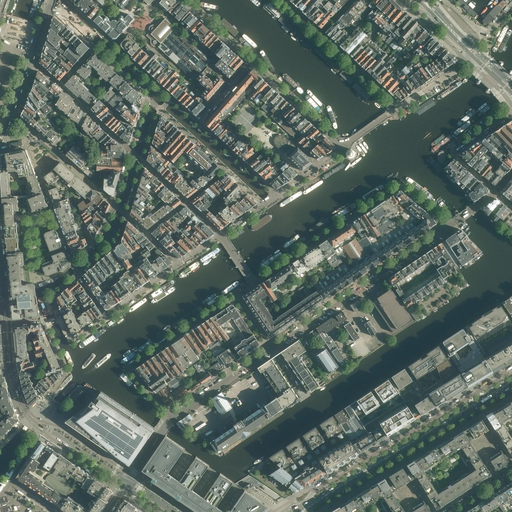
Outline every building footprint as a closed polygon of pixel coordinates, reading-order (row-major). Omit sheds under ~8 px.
[(107,1),(106,0),(81,0),(77,6),(86,15),(95,4),(100,8),(101,9),(103,6),(107,1)] [(132,2),(133,0),(117,0),(115,2),(117,4),(123,9),(124,11),(124,10),(127,8),(129,5),(132,2)] [(167,12),(168,11),(176,2),(174,0),(162,0),(159,4),(167,12)] [(256,7),(248,0),(242,0),(254,10),(255,9),(256,9),(256,8),(256,7)] [(302,12),(313,0),(304,0),(298,8),(302,12)] [(307,16),(321,0),(313,0),(302,12),(307,16)] [(319,11),(324,6),(325,6),(323,4),(325,1),(326,2),(327,1),(327,0),(326,0),(321,0),(307,16),(306,17),(308,18),(308,17),(311,20),(319,11)] [(333,0),(326,0),(327,0),(327,1),(328,2),(333,6),(338,11),(341,7),(333,0)] [(381,0),(372,10),(368,6),(360,0),(356,0),(346,12),(360,24),(367,16),(372,20),(379,12),(382,9),(390,0),(381,0)] [(376,34),(400,8),(390,0),(382,9),(384,11),(381,14),(379,12),(372,20),(367,25),(369,27),(374,21),(380,26),(374,32),(376,34)] [(372,10),(381,0),(373,0),(368,6),(372,10)] [(459,0),(457,3),(474,18),(477,14),(461,0),(459,0)] [(483,25),(484,25),(485,25),(486,24),(487,24),(488,23),(489,23),(490,22),(492,21),(511,0),(501,0),(487,16),(486,17),(485,18),(484,19),(484,21),(483,22),(483,23),(483,24),(483,25)] [(176,15),(183,8),(180,5),(176,2),(168,11),(173,16),(175,14),(176,15)] [(266,7),(279,19),(283,15),(270,2),(266,7)] [(316,25),(330,10),(333,6),(328,2),(325,6),(324,6),(327,9),(322,14),(319,11),(311,20),(315,23),(314,24),(315,26),(316,25)] [(91,19),(100,8),(95,4),(86,15),(91,19)] [(180,19),(188,11),(183,8),(176,15),(174,17),(179,21),(181,20),(180,19)] [(381,38),(404,12),(400,8),(376,34),(380,37),(381,38)] [(321,29),(334,14),(330,10),(316,25),(321,29)] [(182,24),(191,14),(188,11),(180,19),(181,20),(182,21),(181,22),(180,23),(182,24)] [(360,24),(346,12),(339,19),(340,19),(336,23),(339,26),(343,30),(347,26),(352,30),(356,25),(358,26),(360,24)] [(391,37),(409,17),(404,12),(381,38),(383,40),(386,42),(387,40),(385,39),(389,35),(391,37)] [(186,25),(194,17),(191,14),(182,24),(183,25),(185,24),(186,25)] [(116,39),(134,20),(135,20),(134,20),(129,15),(128,15),(125,18),(122,16),(121,16),(119,19),(119,20),(117,22),(116,20),(112,21),(111,22),(109,21),(109,20),(109,19),(106,17),(105,17),(103,19),(99,16),(98,16),(93,21),(113,40),(116,39)] [(284,15),(279,20),(291,31),(296,26),(284,15)] [(61,23),(57,19),(55,17),(53,18),(52,22),(52,24),(57,28),(61,23)] [(162,43),(176,28),(163,17),(156,25),(153,25),(152,25),(151,25),(151,26),(150,26),(150,27),(149,27),(149,28),(149,29),(149,30),(149,33),(146,36),(150,40),(150,43),(151,44),(151,45),(152,46),(153,46),(153,47),(154,47),(155,47),(158,47),(162,43)] [(188,30),(197,20),(194,17),(186,25),(188,26),(186,28),(188,30)] [(396,40),(413,21),(409,17),(391,37),(387,40),(386,42),(387,43),(388,44),(394,38),(396,40)] [(224,19),(220,24),(235,38),(239,33),(224,19)] [(194,35),(203,25),(197,20),(188,30),(194,35)] [(395,50),(418,25),(413,21),(396,40),(390,46),(395,50)] [(62,33),(66,28),(61,23),(57,28),(62,33)] [(330,37),(339,26),(336,23),(326,33),(330,37)] [(62,33),(57,28),(52,24),(50,28),(58,35),(60,33),(61,34),(62,33)] [(504,27),(492,48),(492,49),(492,50),(493,51),(494,51),(495,51),(496,51),(508,29),(508,25),(506,24),(504,27)] [(500,45),(500,46),(500,47),(501,48),(502,48),(503,47),(504,46),(505,46),(505,45),(505,44),(511,31),(511,24),(511,25),(510,25),(509,26),(501,42),(501,43),(500,44),(500,45)] [(200,41),(209,31),(203,25),(194,35),(200,41)] [(406,48),(423,29),(418,25),(395,50),(399,55),(406,48)] [(297,26),(292,31),(301,39),(306,34),(297,26)] [(333,40),(343,30),(339,26),(330,37),(333,40)] [(344,51),(361,32),(362,31),(357,27),(349,36),(340,46),(343,49),(342,50),(343,51),(344,51)] [(70,46),(58,35),(50,28),(47,40),(63,54),(64,53),(59,48),(58,47),(62,42),(64,43),(63,43),(69,48),(70,46)] [(63,38),(69,31),(66,28),(62,33),(61,34),(62,35),(61,36),(63,38)] [(210,61),(192,43),(176,28),(162,43),(158,47),(193,80),(210,61)] [(409,51),(426,33),(423,29),(406,48),(409,51)] [(337,43),(346,33),(343,30),(333,40),(333,41),(334,43),(335,42),(337,43)] [(68,39),(73,34),(69,31),(63,38),(65,40),(66,38),(68,39)] [(202,45),(206,41),(212,34),(209,31),(200,41),(199,42),(202,45)] [(349,55),(365,37),(366,36),(361,32),(344,51),(349,55)] [(340,46),(349,36),(346,33),(337,43),(340,46)] [(411,55),(429,36),(426,33),(409,51),(403,58),(406,61),(411,55)] [(70,44),(76,37),(73,34),(68,39),(69,41),(68,42),(70,44)] [(209,44),(216,37),(212,34),(206,41),(209,44)] [(140,48),(136,44),(137,44),(130,37),(128,35),(126,37),(127,37),(119,46),(128,54),(128,55),(130,57),(131,56),(132,57),(140,48),(139,48),(140,48)] [(244,35),(241,39),(256,50),(258,47),(244,35)] [(306,35),(302,40),(312,50),(317,45),(306,35)] [(363,48),(361,46),(364,43),(366,45),(370,41),(372,38),(370,36),(367,39),(365,37),(349,55),(353,59),(361,50),(363,48)] [(417,57),(433,39),(429,36),(411,55),(413,57),(415,55),(417,57)] [(74,45),(79,40),(76,37),(70,44),(72,45),(73,44),(74,45)] [(210,50),(219,40),(216,37),(209,44),(207,47),(210,50)] [(423,57),(436,42),(433,39),(417,57),(418,57),(423,57)] [(63,54),(47,40),(45,45),(67,64),(70,61),(64,55),(63,54)] [(75,51),(82,43),(79,40),(74,45),(72,48),(75,51)] [(214,53),(222,43),(219,40),(210,50),(214,53)] [(365,53),(367,51),(373,44),(370,41),(366,45),(363,48),(365,49),(363,52),(361,50),(353,59),(357,62),(365,53)] [(430,57),(441,46),(436,42),(423,57),(425,59),(426,59),(427,59),(430,56),(430,57)] [(82,57),(89,49),(85,45),(83,43),(82,43),(75,51),(82,57)] [(221,59),(229,49),(223,44),(215,54),(221,59)] [(359,66),(360,65),(369,56),(371,53),(376,47),(373,44),(367,51),(368,52),(366,54),(365,53),(357,62),(359,64),(358,65),(359,66)] [(71,68),(67,64),(45,45),(44,51),(44,52),(52,59),(55,62),(60,66),(61,68),(63,69),(67,73),(71,69),(71,68)] [(318,45),(315,49),(327,60),(330,57),(318,45)] [(434,58),(443,48),(441,46),(430,57),(431,59),(433,57),(434,58)] [(82,57),(75,51),(72,48),(71,47),(64,55),(70,61),(74,65),(82,57)] [(363,69),(364,68),(372,59),(374,56),(380,50),(376,47),(371,53),(373,55),(370,57),(369,56),(360,65),(362,67),(362,68),(363,69)] [(142,55),(144,53),(140,48),(132,57),(136,61),(142,55)] [(149,48),(144,53),(142,55),(147,59),(148,57),(153,52),(149,48)] [(439,58),(446,51),(443,48),(434,58),(435,58),(438,59),(439,58)] [(228,65),(236,56),(233,53),(229,49),(221,59),(228,65)] [(367,71),(383,54),(383,53),(380,50),(374,56),(376,58),(374,60),(372,59),(364,68),(367,71)] [(376,80),(394,60),(399,55),(395,50),(383,63),(372,76),(376,80)] [(445,60),(449,54),(447,52),(448,51),(446,50),(446,51),(439,58),(444,58),(445,60)] [(259,53),(270,71),(275,73),(275,69),(263,51),(262,51),(261,51),(260,51),(260,52),(259,52),(259,53)] [(52,59),(44,52),(43,52),(43,54),(42,57),(50,65),(51,63),(50,61),(52,59)] [(146,70),(159,57),(153,52),(148,57),(147,59),(141,66),(146,70)] [(147,59),(148,57),(144,53),(142,55),(136,61),(141,66),(147,59)] [(267,56),(277,72),(278,72),(278,73),(279,73),(279,72),(280,72),(281,71),(281,70),(281,69),(271,53),(270,53),(269,53),(268,53),(267,53),(267,54),(267,55),(267,56)] [(96,71),(104,62),(103,62),(104,61),(99,56),(98,57),(95,54),(93,54),(86,62),(86,63),(85,65),(83,65),(80,68),(88,76),(91,73),(91,71),(93,69),(95,69),(96,71)] [(372,76),(383,63),(381,61),(385,57),(383,54),(367,71),(366,72),(368,74),(369,73),(372,76)] [(231,68),(239,59),(236,56),(228,65),(231,68)] [(60,66),(55,62),(53,65),(51,63),(50,65),(42,57),(40,62),(40,63),(41,64),(46,69),(52,74),(57,69),(60,66)] [(155,78),(168,65),(159,57),(146,70),(155,78)] [(445,69),(438,59),(436,61),(435,59),(435,58),(434,58),(433,57),(431,59),(432,60),(440,72),(445,69)] [(449,65),(455,61),(456,60),(452,57),(447,63),(449,65)] [(331,58),(328,61),(339,71),(342,68),(331,58)] [(433,77),(426,67),(418,58),(413,58),(415,60),(420,67),(422,65),(424,68),(422,70),(430,79),(433,77)] [(449,65),(447,63),(445,60),(444,58),(439,58),(438,59),(445,69),(446,70),(447,69),(446,67),(449,65)] [(234,72),(243,63),(239,59),(231,68),(228,65),(221,59),(220,60),(230,68),(234,72)] [(230,68),(220,60),(215,65),(225,74),(230,68)] [(381,84),(391,73),(392,72),(395,69),(392,66),(396,62),(394,60),(376,80),(381,84)] [(430,79),(422,70),(420,67),(415,60),(414,62),(415,63),(411,66),(413,68),(414,69),(416,67),(418,70),(416,72),(417,73),(425,83),(428,81),(429,82),(431,80),(430,79)] [(440,72),(432,60),(431,61),(433,65),(431,66),(437,74),(440,72)] [(437,74),(431,66),(428,61),(426,63),(428,66),(426,67),(433,77),(437,74)] [(117,74),(111,69),(112,68),(111,67),(110,68),(104,62),(96,71),(102,76),(100,78),(99,78),(99,79),(99,80),(100,80),(100,81),(101,80),(102,80),(104,78),(109,83),(117,74)] [(425,83),(417,73),(415,74),(411,69),(413,68),(411,66),(409,63),(405,68),(408,72),(409,73),(420,87),(421,88),(422,86),(422,85),(425,83)] [(161,84),(174,70),(168,65),(155,78),(155,79),(161,84)] [(415,90),(407,80),(405,82),(403,79),(405,78),(400,72),(401,71),(397,66),(395,68),(400,74),(397,78),(398,79),(400,82),(404,87),(410,94),(411,95),(412,94),(412,93),(415,90)] [(207,101),(224,82),(218,77),(215,80),(214,79),(211,77),(209,74),(212,71),(207,67),(202,73),(197,79),(201,83),(200,83),(204,87),(204,86),(205,87),(204,89),(205,89),(203,91),(205,92),(202,96),(207,101)] [(56,77),(63,69),(61,68),(59,70),(57,69),(52,74),(56,77)] [(81,84),(85,80),(88,76),(80,68),(79,69),(79,68),(73,74),(75,76),(73,77),(72,77),(64,85),(78,97),(79,96),(81,97),(81,98),(82,98),(88,91),(81,84)] [(229,78),(234,72),(230,68),(225,74),(229,78)] [(420,87),(409,73),(409,74),(411,77),(409,78),(406,74),(408,72),(405,68),(401,71),(400,72),(405,78),(407,80),(415,90),(420,87)] [(60,81),(67,73),(63,69),(56,77),(60,81)] [(344,69),(340,73),(351,83),(355,79),(344,69)] [(165,88),(178,74),(174,70),(161,84),(165,88)] [(260,78),(252,71),(248,75),(253,80),(255,82),(259,78),(260,78)] [(47,79),(40,72),(40,73),(38,73),(36,77),(43,83),(47,79)] [(396,86),(400,82),(398,79),(396,82),(393,80),(395,78),(391,73),(381,84),(385,89),(390,93),(396,86)] [(118,91),(125,82),(126,81),(120,76),(120,77),(117,74),(109,83),(107,85),(110,88),(112,86),(118,91)] [(169,92),(176,84),(179,81),(182,78),(178,74),(165,88),(169,92)] [(248,86),(253,80),(248,75),(242,81),(248,86)] [(283,75),(283,78),(300,94),(301,94),(301,95),(302,94),(303,94),(304,93),(304,92),(304,91),(286,75),(283,75)] [(46,86),(43,83),(36,77),(35,83),(46,94),(52,100),(56,95),(49,89),(46,86)] [(256,89),(264,81),(264,80),(263,79),(262,80),(259,78),(255,82),(252,85),(256,89)] [(243,93),(244,91),(248,86),(242,81),(237,88),(243,93)] [(263,92),(268,86),(264,81),(256,89),(252,85),(245,93),(249,97),(253,100),(260,93),(261,94),(263,92)] [(358,81),(353,85),(368,99),(372,95),(358,81)] [(122,100),(124,99),(133,89),(125,82),(118,91),(115,94),(122,100)] [(46,94),(35,83),(33,87),(44,101),(46,99),(44,96),(46,94)] [(173,95),(180,88),(183,85),(180,83),(178,85),(176,84),(169,92),(173,95)] [(440,94),(443,98),(459,88),(456,84),(440,94)] [(88,116),(62,93),(54,85),(49,89),(56,95),(58,97),(60,99),(56,105),(57,106),(57,107),(57,108),(57,109),(58,109),(59,109),(64,112),(63,112),(63,113),(64,114),(64,115),(65,115),(72,118),(71,119),(73,121),(77,123),(77,124),(77,125),(78,126),(79,126),(79,125),(83,128),(80,133),(81,135),(85,137),(88,134),(98,126),(93,121),(92,121),(92,120),(91,119),(90,118),(90,117),(89,117),(88,117),(88,116)] [(177,99),(187,88),(184,86),(182,89),(180,88),(173,95),(177,99)] [(263,95),(261,94),(260,93),(253,100),(257,104),(259,101),(271,88),(268,86),(263,92),(264,93),(263,95)] [(397,91),(399,89),(396,86),(390,93),(393,96),(397,91)] [(44,101),(33,87),(33,89),(32,90),(31,93),(45,115),(51,111),(48,106),(44,101)] [(410,94),(404,87),(401,90),(406,97),(410,94)] [(181,102),(188,95),(186,93),(189,90),(187,88),(177,99),(181,102)] [(243,96),(245,93),(244,91),(243,93),(237,88),(233,92),(238,96),(242,99),(244,96),(243,96)] [(264,105),(276,92),(271,88),(259,101),(264,105)] [(107,102),(115,94),(110,89),(103,98),(107,102)] [(128,102),(136,92),(133,89),(124,99),(128,102)] [(406,97),(401,90),(398,92),(397,91),(393,96),(397,99),(396,100),(398,101),(400,102),(406,97)] [(105,106),(100,101),(99,100),(99,101),(98,100),(88,91),(82,98),(85,101),(86,102),(88,103),(88,104),(89,104),(90,103),(92,104),(93,103),(94,104),(95,104),(92,108),(92,111),(96,114),(105,106)] [(308,94),(322,110),(323,110),(323,111),(324,111),(325,111),(325,110),(325,109),(325,108),(325,107),(311,91),(310,91),(309,91),(308,92),(308,93),(308,94)] [(136,100),(140,96),(136,92),(128,102),(131,106),(133,104),(136,100)] [(191,99),(191,98),(189,96),(190,96),(192,97),(195,94),(191,92),(188,95),(181,102),(184,105),(191,99)] [(242,99),(238,96),(233,92),(229,96),(238,103),(242,99)] [(272,106),(280,97),(276,92),(264,105),(261,108),(266,113),(272,106)] [(45,115),(31,93),(28,100),(37,113),(40,117),(41,118),(45,115)] [(115,108),(121,102),(122,100),(115,94),(107,102),(115,108)] [(188,109),(198,98),(197,96),(193,100),(191,99),(184,105),(187,108),(188,109)] [(238,103),(229,96),(226,101),(230,105),(231,104),(234,107),(238,103)] [(306,99),(319,114),(320,115),(321,115),(321,114),(322,114),(322,113),(322,112),(310,96),(309,96),(308,96),(307,96),(306,96),(306,97),(306,98),(306,99)] [(191,112),(200,103),(198,101),(200,99),(198,97),(198,98),(188,109),(191,112)] [(273,113),(284,100),(280,97),(272,106),(274,107),(271,111),(273,113)] [(415,109),(419,115),(435,104),(431,98),(415,109)] [(38,141),(41,144),(43,143),(44,144),(44,146),(52,145),(43,164),(62,171),(73,146),(77,148),(81,144),(88,147),(90,144),(84,136),(89,127),(88,127),(92,120),(87,116),(92,107),(78,100),(67,117),(57,118),(45,127),(42,134),(41,135),(37,136),(33,138),(32,139),(32,138),(20,140),(21,143),(21,146),(25,147),(27,146),(30,145),(32,148),(35,146),(34,146),(36,145),(35,143),(38,141)] [(37,113),(28,100),(26,105),(35,114),(37,113)] [(273,119),(288,104),(284,101),(284,100),(273,113),(270,116),(273,119)] [(234,107),(231,104),(230,105),(226,101),(222,105),(229,111),(230,112),(234,107)] [(121,102),(115,108),(123,115),(127,110),(128,109),(121,102)] [(198,113),(205,107),(201,103),(200,103),(191,112),(196,116),(198,113)] [(139,109),(133,104),(131,106),(130,107),(138,114),(139,109)] [(276,122),(292,107),(288,104),(273,119),(276,122)] [(480,116),(481,116),(491,108),(491,107),(492,107),(492,106),(491,105),(490,104),(489,104),(488,105),(478,113),(477,114),(477,115),(477,116),(478,116),(479,117),(480,117),(480,116)] [(35,114),(26,105),(24,111),(32,118),(37,122),(38,121),(41,118),(40,117),(37,113),(35,114)] [(229,111),(222,105),(218,110),(225,116),(229,111)] [(99,118),(109,110),(109,109),(105,106),(96,114),(99,118)] [(327,109),(332,125),(334,129),(335,130),(336,130),(337,130),(337,129),(338,128),(337,123),(331,107),(330,106),(329,106),(328,106),(328,107),(327,107),(327,108),(327,109)] [(130,107),(128,109),(127,110),(136,119),(138,114),(130,107)] [(287,119),(295,110),(292,107),(276,122),(280,125),(285,120),(282,118),(284,116),(287,119)] [(103,121),(113,113),(109,110),(99,118),(103,121)] [(136,119),(127,110),(123,115),(122,116),(134,126),(136,119)] [(225,116),(218,110),(211,117),(217,121),(219,119),(221,116),(223,118),(225,116)] [(299,130),(308,122),(295,110),(287,119),(285,120),(280,125),(293,137),(299,130)] [(32,118),(24,111),(22,115),(22,116),(22,117),(28,122),(32,118)] [(108,126),(116,118),(113,115),(105,124),(108,126)] [(111,129),(121,118),(118,116),(116,118),(108,126),(111,129)] [(160,129),(167,121),(162,116),(161,117),(159,122),(158,121),(156,127),(157,127),(160,129)] [(210,129),(217,121),(211,117),(205,124),(210,129)] [(37,122),(32,118),(28,122),(33,127),(33,126),(34,127),(37,122)] [(114,131),(123,121),(121,118),(111,129),(114,131)] [(213,132),(222,123),(223,122),(219,119),(217,121),(210,129),(213,132)] [(119,136),(129,126),(123,121),(114,131),(119,136)] [(164,133),(171,124),(168,121),(167,121),(160,129),(164,133)] [(511,121),(507,125),(507,124),(498,130),(491,135),(504,146),(504,147),(507,150),(506,151),(508,152),(511,155),(511,121)] [(303,134),(312,126),(308,122),(299,130),(303,134)] [(217,136),(226,126),(222,123),(213,132),(217,136)] [(170,134),(175,128),(171,124),(164,133),(166,135),(168,133),(170,134)] [(221,139),(229,131),(227,129),(228,128),(230,129),(231,128),(228,124),(226,126),(217,136),(221,139)] [(453,133),(455,136),(467,127),(465,124),(453,133)] [(94,137),(102,130),(98,126),(88,134),(90,136),(91,137),(92,137),(94,137)] [(126,135),(129,132),(132,128),(129,126),(119,136),(122,139),(128,144),(129,143),(130,140),(126,135)] [(308,136),(315,129),(312,126),(303,134),(305,136),(307,134),(308,136)] [(164,133),(160,129),(157,127),(156,133),(168,144),(172,140),(168,136),(166,135),(164,133)] [(172,140),(179,132),(175,128),(170,134),(168,136),(172,140)] [(224,142),(235,131),(231,128),(230,129),(229,131),(221,139),(224,142)] [(312,139),(319,132),(315,129),(308,136),(306,137),(308,139),(310,140),(309,138),(310,137),(312,139)] [(94,143),(106,133),(102,130),(94,137),(95,138),(91,140),(94,143)] [(228,146),(235,138),(236,137),(239,134),(235,131),(224,142),(228,146)] [(181,155),(192,143),(179,132),(172,140),(168,144),(165,148),(161,151),(174,163),(181,155)] [(313,144),(322,135),(319,132),(312,139),(310,140),(312,142),(313,144)] [(103,143),(110,137),(106,133),(94,143),(95,145),(96,145),(99,143),(99,142),(100,141),(102,144),(103,143)] [(168,144),(156,133),(154,138),(165,148),(168,144)] [(231,149),(242,137),(239,134),(236,137),(238,138),(236,140),(235,138),(228,146),(231,149)] [(312,142),(310,140),(308,139),(307,140),(302,135),(297,141),(305,148),(312,142)] [(314,148),(317,145),(321,142),(325,138),(322,135),(313,144),(312,142),(305,148),(309,152),(314,148)] [(433,153),(434,153),(451,139),(451,138),(451,137),(451,136),(450,136),(449,136),(449,135),(448,135),(431,149),(431,150),(431,151),(431,152),(432,152),(432,153),(433,153)] [(504,146),(491,135),(484,139),(503,155),(504,154),(506,151),(507,150),(504,147),(504,146)] [(287,142),(287,141),(286,140),(285,139),(284,138),(283,137),(281,136),(280,136),(279,136),(278,137),(277,137),(276,138),(275,139),(275,140),(275,141),(275,142),(275,143),(275,144),(276,145),(277,146),(278,147),(279,148),(280,148),(281,149),(282,148),(284,148),(285,148),(286,147),(286,146),(287,145),(287,144),(287,142)] [(107,146),(113,140),(110,137),(103,143),(106,146),(107,146)] [(245,140),(242,137),(231,149),(235,152),(245,140)] [(165,148),(154,138),(152,143),(161,151),(165,148)] [(336,147),(325,138),(321,142),(331,151),(333,149),(333,150),(334,149),(336,147)] [(89,160),(81,153),(87,146),(80,139),(73,146),(65,155),(81,169),(84,166),(89,160)] [(503,155),(484,139),(479,143),(482,145),(488,150),(494,155),(495,156),(499,159),(503,155)] [(238,155),(249,144),(245,140),(235,152),(238,155)] [(331,151),(321,142),(317,145),(327,154),(331,151)] [(190,153),(196,146),(192,143),(181,155),(184,157),(186,154),(187,155),(189,153),(190,153)] [(475,153),(482,145),(479,143),(475,146),(475,145),(470,149),(475,153)] [(241,158),(252,148),(251,147),(251,146),(249,144),(238,155),(241,158)] [(327,154),(317,145),(314,148),(323,157),(327,154)] [(479,157),(483,152),(484,154),(488,150),(482,145),(475,153),(472,157),(467,163),(472,166),(473,167),(480,158),(479,157)] [(156,153),(158,152),(151,146),(149,154),(155,159),(158,155),(156,153)] [(221,169),(215,164),(215,163),(213,161),(211,162),(203,155),(201,153),(202,151),(200,149),(199,149),(196,146),(190,153),(189,153),(187,155),(204,171),(204,170),(206,173),(202,178),(207,183),(212,179),(221,169)] [(245,161),(257,151),(254,149),(252,148),(241,158),(245,161)] [(313,163),(297,148),(288,157),(302,171),(313,163)] [(323,157),(314,148),(309,152),(311,154),(314,157),(318,160),(323,157)] [(356,154),(356,153),(355,152),(355,151),(354,150),(354,149),(353,149),(352,148),(351,148),(351,149),(351,150),(350,149),(346,150),(346,153),(345,153),(344,158),(345,158),(347,160),(348,160),(349,160),(350,160),(351,160),(352,160),(353,160),(353,159),(354,159),(354,158),(355,158),(355,157),(356,156),(356,155),(356,154)] [(35,175),(29,158),(26,150),(5,154),(8,168),(8,173),(9,173),(9,174),(19,173),(19,177),(25,177),(26,176),(35,175)] [(486,163),(491,158),(491,157),(492,157),(494,155),(488,150),(484,154),(480,158),(473,167),(479,173),(487,164),(486,163)] [(249,164),(260,155),(257,151),(245,161),(249,164)] [(467,163),(472,157),(466,151),(459,156),(460,156),(467,163)] [(253,168),(266,157),(267,157),(263,152),(260,155),(249,164),(253,168)] [(156,169),(166,159),(160,154),(159,156),(158,155),(155,159),(150,164),(156,169)] [(511,166),(511,160),(506,155),(504,154),(503,155),(499,159),(499,160),(502,163),(503,163),(510,169),(511,166)] [(122,165),(124,159),(124,158),(102,157),(97,157),(97,164),(122,165)] [(257,172),(270,161),(268,159),(266,157),(253,168),(257,172)] [(161,173),(170,163),(166,159),(156,169),(161,173)] [(434,159),(430,162),(438,171),(442,168),(434,159)] [(452,178),(462,168),(453,160),(452,161),(451,161),(449,163),(443,169),(452,178)] [(83,201),(86,199),(88,196),(93,190),(69,168),(61,161),(53,170),(43,177),(53,204),(68,199),(74,196),(78,205),(83,201)] [(261,176),(271,168),(269,166),(273,163),(272,162),(270,161),(257,172),(261,176)] [(164,177),(171,170),(171,169),(173,166),(170,163),(161,173),(164,177)] [(290,167),(286,163),(279,168),(283,172),(285,171),(290,167)] [(503,163),(502,163),(499,167),(499,168),(499,167),(506,173),(510,169),(503,163)] [(120,172),(122,166),(122,165),(97,164),(96,171),(113,172),(120,172)] [(326,180),(326,179),(345,167),(345,166),(345,165),(344,164),(343,164),(342,164),(324,176),(323,176),(323,177),(322,177),(322,178),(322,179),(323,179),(323,180),(324,180),(325,180),(326,180)] [(484,177),(489,170),(491,168),(487,164),(479,173),(484,177)] [(276,171),(279,168),(275,165),(271,168),(261,176),(265,180),(271,175),(273,173),(274,173),(276,171)] [(94,175),(86,167),(84,166),(81,169),(91,178),(94,175)] [(298,174),(290,166),(290,167),(285,171),(292,179),(298,174)] [(498,182),(502,177),(506,173),(499,167),(499,168),(496,171),(494,173),(497,175),(494,179),(492,178),(494,176),(492,175),(493,174),(489,170),(484,177),(487,180),(494,186),(495,185),(495,186),(498,183),(498,182)] [(18,211),(17,198),(17,196),(11,197),(11,195),(10,196),(9,174),(9,173),(8,173),(8,168),(0,169),(0,170),(0,171),(0,173),(0,174),(0,177),(0,176),(0,179),(1,179),(1,183),(0,184),(0,186),(1,186),(1,189),(0,189),(1,191),(2,195),(1,195),(1,198),(2,198),(2,201),(1,201),(1,203),(2,203),(3,212),(5,211),(5,213),(5,218),(6,223),(4,223),(4,231),(17,230),(16,222),(14,223),(13,218),(13,213),(13,211),(18,211)] [(153,176),(144,168),(143,174),(143,175),(148,180),(153,176)] [(457,184),(468,172),(462,168),(452,178),(457,184)] [(171,182),(180,172),(177,169),(174,173),(168,180),(171,182)] [(168,180),(174,173),(171,170),(164,177),(168,180)] [(288,182),(280,175),(277,177),(276,176),(278,174),(276,171),(274,173),(273,173),(271,175),(273,176),(272,177),(274,179),(276,181),(277,180),(282,185),(283,186),(288,182)] [(292,179),(285,171),(283,172),(280,175),(288,182),(292,179)] [(113,196),(120,172),(113,172),(111,177),(109,176),(108,180),(104,179),(96,177),(96,183),(111,196),(113,196)] [(174,186),(175,186),(181,179),(182,177),(180,175),(182,174),(180,172),(171,182),(174,186)] [(467,195),(471,191),(473,189),(479,182),(473,177),(468,172),(457,184),(467,195)] [(224,184),(230,177),(226,174),(219,180),(224,184)] [(44,195),(42,191),(41,192),(41,190),(41,189),(41,187),(40,188),(39,185),(39,184),(39,182),(38,183),(36,178),(37,178),(36,176),(35,175),(26,176),(25,177),(25,178),(26,178),(28,210),(32,209),(32,211),(38,209),(48,208),(43,196),(44,195)] [(152,183),(148,180),(143,175),(142,175),(139,187),(148,194),(153,189),(150,186),(152,183)] [(269,183),(274,179),(272,177),(273,176),(271,175),(265,180),(269,183)] [(207,184),(207,183),(202,178),(199,176),(196,179),(199,182),(197,183),(194,181),(191,184),(194,186),(193,187),(197,190),(202,187),(203,187),(207,184)] [(226,193),(235,183),(230,177),(224,184),(219,190),(221,192),(223,190),(226,193)] [(405,180),(407,182),(428,199),(429,199),(430,200),(431,200),(432,200),(432,199),(433,199),(433,198),(433,197),(433,196),(432,195),(431,194),(411,178),(408,177),(407,177),(406,177),(406,178),(405,179),(405,180)] [(191,188),(181,179),(175,186),(179,190),(185,196),(191,190),(190,189),(191,188)] [(276,181),(274,179),(269,183),(276,189),(277,189),(282,185),(277,180),(276,181)] [(219,190),(224,184),(219,180),(213,185),(219,190)] [(306,195),(322,184),(323,184),(323,183),(323,182),(322,182),(322,181),(321,181),(320,181),(304,192),(304,193),(303,193),(303,194),(303,195),(304,195),(305,195),(306,195)] [(377,181),(360,192),(360,193),(359,193),(359,194),(359,195),(359,196),(360,196),(361,197),(362,197),(363,196),(380,185),(380,184),(380,183),(380,182),(379,182),(379,181),(378,181),(377,181)] [(505,196),(511,187),(511,182),(510,181),(503,189),(500,192),(505,196)] [(157,194),(164,186),(160,182),(156,187),(151,192),(153,193),(154,192),(157,194)] [(476,194),(484,187),(479,182),(473,189),(476,192),(475,193),(476,194)] [(237,193),(241,188),(235,183),(226,193),(224,195),(225,196),(229,200),(233,197),(237,193)] [(222,193),(221,192),(219,190),(213,185),(208,188),(216,196),(218,197),(222,193)] [(359,199),(359,200),(358,201),(358,202),(359,202),(359,203),(360,203),(361,203),(362,203),(363,203),(381,191),(382,190),(383,190),(384,189),(384,188),(385,187),(385,186),(386,185),(385,185),(384,185),(383,185),(382,185),(381,185),(380,186),(379,186),(378,187),(360,199),(359,199)] [(187,198),(197,190),(193,187),(192,186),(191,188),(190,189),(191,190),(185,196),(187,198)] [(148,194),(139,187),(137,192),(146,199),(146,198),(150,201),(153,198),(148,194)] [(162,199),(169,191),(165,187),(157,195),(162,199)] [(483,196),(488,192),(488,190),(484,187),(476,194),(479,198),(483,196)] [(216,196),(208,188),(204,191),(208,196),(210,198),(214,202),(216,199),(214,198),(216,196)] [(90,202),(97,194),(93,190),(88,196),(86,199),(90,202)] [(167,205),(169,204),(175,196),(169,191),(162,199),(161,200),(167,205)] [(206,198),(208,196),(204,191),(199,196),(202,199),(205,203),(207,201),(206,198)] [(283,208),(302,195),(302,194),(303,194),(303,193),(303,192),(302,192),(302,191),(301,191),(300,191),(300,192),(299,192),(280,204),(280,205),(280,206),(280,207),(280,208),(281,208),(282,208),(283,208)] [(479,198),(476,194),(475,193),(474,192),(473,191),(472,192),(471,191),(467,195),(474,202),(479,198)] [(154,208),(148,203),(147,205),(143,202),(146,199),(137,192),(133,204),(141,211),(145,207),(150,212),(154,208)] [(252,207),(243,199),(241,201),(239,200),(240,198),(242,199),(242,198),(240,196),(237,193),(233,197),(247,211),(252,207)] [(95,208),(102,199),(97,194),(90,202),(89,203),(86,205),(83,201),(78,205),(81,213),(88,208),(92,206),(95,208)] [(257,203),(254,200),(253,200),(249,196),(248,194),(247,195),(243,199),(252,207),(257,204),(257,203)] [(401,204),(409,199),(403,194),(397,198),(401,204)] [(401,204),(397,198),(394,195),(390,198),(399,212),(400,212),(403,209),(404,209),(402,207),(401,204)] [(155,206),(161,199),(158,196),(151,204),(155,207),(155,206)] [(171,206),(178,199),(175,196),(169,204),(171,206)] [(195,205),(202,199),(199,196),(193,200),(191,202),(195,205)] [(234,204),(229,200),(225,196),(223,199),(225,201),(224,203),(227,206),(238,217),(243,213),(235,205),(234,204)] [(247,211),(233,197),(229,200),(234,204),(235,203),(236,204),(235,205),(243,213),(247,211)] [(206,209),(214,202),(210,198),(207,201),(205,203),(198,209),(202,212),(206,209)] [(399,212),(390,198),(385,201),(399,222),(404,219),(399,212)] [(55,209),(70,203),(68,199),(53,204),(55,209)] [(99,208),(105,201),(102,199),(95,208),(96,210),(98,207),(99,208)] [(174,209),(182,203),(178,199),(171,206),(174,209)] [(198,209),(205,203),(202,199),(195,205),(198,209)] [(406,208),(414,203),(409,199),(401,204),(402,207),(404,205),(406,208)] [(491,211),(500,202),(496,199),(491,202),(485,206),(491,211)] [(102,210),(108,203),(105,201),(99,208),(100,209),(102,210)] [(399,223),(399,222),(385,201),(382,203),(379,205),(376,207),(372,210),(366,214),(380,235),(381,237),(381,238),(386,234),(385,232),(399,223)] [(495,214),(503,205),(500,202),(491,211),(495,214)] [(73,220),(71,215),(71,214),(69,215),(68,212),(70,211),(70,210),(70,209),(72,208),(70,203),(55,209),(65,234),(74,230),(80,228),(78,223),(76,224),(76,223),(75,223),(74,223),(73,224),(71,220),(73,220)] [(107,214),(110,206),(110,205),(108,203),(102,210),(107,214)] [(413,208),(416,205),(414,203),(406,208),(410,211),(413,208)] [(145,218),(142,215),(143,213),(141,211),(133,204),(133,205),(133,207),(132,209),(130,215),(139,223),(141,221),(142,221),(141,222),(141,223),(141,224),(147,230),(155,224),(148,218),(147,216),(145,218)] [(336,212),(335,213),(335,214),(336,214),(337,214),(338,214),(339,213),(349,207),(347,204),(337,211),(336,211),(336,212)] [(419,213),(422,210),(416,205),(413,208),(410,211),(417,217),(419,214),(419,213)] [(499,217),(507,208),(503,205),(495,214),(497,216),(493,220),(495,222),(499,217)] [(103,222),(105,218),(98,211),(96,210),(95,208),(92,206),(88,208),(91,211),(93,213),(95,212),(98,215),(97,216),(103,222)] [(170,212),(165,207),(164,206),(160,209),(166,214),(166,215),(170,212)] [(238,217),(227,206),(222,211),(221,210),(218,213),(219,213),(215,217),(224,226),(238,217)] [(333,221),(334,221),(336,221),(337,220),(339,220),(353,210),(354,210),(354,209),(354,208),(354,207),(353,206),(352,206),(351,206),(350,206),(336,216),(335,217),(334,218),(333,219),(333,221)] [(491,211),(485,206),(481,209),(488,215),(491,211)] [(188,216),(191,212),(187,207),(186,207),(185,207),(179,212),(185,218),(188,221),(191,219),(188,216)] [(83,217),(87,214),(91,211),(88,208),(81,213),(83,217)] [(511,221),(511,214),(510,213),(511,212),(507,208),(499,217),(503,221),(503,220),(505,222),(504,223),(507,224),(508,226),(511,221)] [(107,214),(102,210),(100,209),(98,211),(105,218),(107,214)] [(166,214),(160,209),(156,212),(163,218),(166,215),(166,214)] [(406,245),(408,244),(414,239),(415,240),(415,239),(414,239),(416,238),(417,238),(419,237),(419,236),(420,235),(421,235),(427,231),(429,229),(429,230),(429,229),(431,228),(430,227),(435,224),(436,224),(436,223),(435,223),(431,218),(425,212),(420,217),(421,217),(423,220),(423,224),(419,226),(419,225),(416,227),(415,225),(415,219),(417,217),(410,211),(408,213),(403,209),(400,212),(405,219),(386,233),(387,235),(382,238),(382,237),(381,238),(381,237),(377,241),(375,238),(375,239),(372,236),(368,239),(372,244),(371,248),(375,255),(372,257),(369,259),(374,267),(377,265),(377,264),(379,263),(381,262),(383,260),(383,261),(384,260),(390,256),(391,255),(392,255),(394,254),(394,253),(395,252),(396,252),(402,248),(402,247),(404,246),(404,247),(404,246),(406,245)] [(420,217),(425,212),(422,210),(419,213),(419,214),(417,217),(419,219),(421,217),(420,217)] [(97,216),(93,213),(91,211),(87,214),(92,218),(85,223),(86,224),(89,222),(98,231),(103,222),(97,216)] [(163,218),(156,212),(152,215),(158,220),(159,221),(163,218)] [(179,223),(185,218),(179,212),(169,220),(177,228),(181,224),(179,223)] [(215,217),(210,212),(205,216),(211,221),(215,217)] [(85,223),(92,218),(87,214),(83,217),(85,223)] [(366,214),(361,217),(370,231),(371,232),(373,235),(375,238),(380,235),(366,214)] [(158,220),(152,215),(148,218),(155,224),(159,221),(158,220)] [(201,221),(198,218),(195,215),(191,219),(197,225),(201,221)] [(257,232),(258,232),(271,222),(271,221),(272,221),(272,220),(272,219),(272,218),(273,217),(272,216),(271,216),(271,215),(270,215),(269,215),(268,215),(267,216),(253,226),(252,227),(252,228),(252,229),(252,230),(252,231),(252,232),(253,232),(254,232),(255,232),(256,232),(257,232)] [(224,226),(215,217),(211,221),(220,230),(224,226)] [(310,228),(313,232),(329,221),(326,217),(310,228)] [(370,231),(361,217),(356,220),(363,230),(365,229),(367,232),(368,231),(369,232),(370,231)] [(210,237),(200,228),(204,224),(201,221),(197,225),(191,219),(188,221),(186,222),(192,227),(195,231),(205,240),(210,237)] [(180,231),(177,228),(169,220),(164,223),(173,232),(180,238),(192,250),(196,246),(197,246),(180,231)] [(359,232),(363,230),(356,220),(351,224),(357,231),(358,233),(362,239),(367,236),(365,233),(362,235),(362,234),(361,234),(359,232)] [(98,231),(89,222),(86,224),(87,228),(88,227),(95,234),(96,234),(98,231)] [(139,232),(128,222),(126,229),(132,238),(139,232)] [(205,240),(195,231),(193,233),(190,229),(192,227),(186,222),(182,226),(183,227),(201,243),(205,240)] [(173,232),(164,223),(160,226),(160,227),(166,232),(169,236),(173,232)] [(214,233),(209,229),(204,224),(200,228),(210,237),(214,234),(214,233)] [(362,250),(363,247),(361,247),(361,245),(359,244),(359,242),(357,242),(357,240),(355,239),(356,236),(354,233),(357,231),(351,224),(347,227),(344,229),(335,235),(331,237),(332,237),(327,240),(332,248),(340,242),(341,244),(333,250),(337,256),(342,253),(343,250),(345,250),(344,252),(346,253),(346,255),(348,255),(348,258),(350,258),(350,260),(352,261),(351,263),(353,263),(352,268),(354,270),(356,268),(362,275),(364,273),(365,273),(367,272),(369,270),(371,269),(374,267),(369,259),(372,257),(371,256),(366,255),(366,253),(364,252),(365,250),(362,250)] [(95,234),(88,227),(87,228),(92,237),(93,239),(95,234)] [(166,232),(160,227),(157,229),(161,232),(163,235),(166,232)] [(201,243),(183,227),(180,231),(197,246),(201,243)] [(145,257),(141,252),(142,252),(141,250),(140,248),(138,246),(137,244),(135,242),(132,238),(126,229),(124,235),(135,251),(130,254),(149,280),(158,273),(150,261),(148,259),(146,257),(145,257)] [(155,237),(161,232),(157,229),(151,234),(155,237)] [(244,232),(242,229),(232,237),(234,239),(244,232)] [(18,230),(17,230),(4,231),(6,254),(8,254),(20,253),(19,248),(18,248),(18,245),(19,245),(18,230)] [(60,241),(59,240),(56,232),(56,231),(55,230),(54,230),(53,230),(46,233),(45,233),(45,234),(44,234),(44,235),(44,236),(44,237),(50,252),(56,249),(57,250),(58,249),(59,248),(60,248),(61,247),(61,246),(61,245),(61,244),(60,241)] [(76,236),(74,230),(65,234),(67,239),(76,236)] [(482,252),(467,237),(460,230),(457,232),(456,233),(455,233),(462,243),(466,248),(472,258),(482,252)] [(135,242),(137,240),(143,236),(139,232),(132,238),(135,242)] [(160,241),(166,235),(165,234),(164,235),(163,235),(161,232),(155,237),(160,241)] [(462,251),(459,245),(462,243),(455,233),(445,241),(451,250),(455,248),(458,253),(455,256),(461,266),(472,258),(466,248),(462,251)] [(286,249),(286,248),(301,238),(298,234),(284,245),(284,246),(283,246),(283,247),(284,247),(284,248),(285,248),(285,249),(286,249)] [(149,280),(130,254),(135,251),(124,235),(122,242),(113,250),(108,254),(100,261),(110,275),(115,272),(121,280),(130,293),(135,290),(140,286),(143,284),(143,285),(147,283),(146,282),(149,280)] [(164,245),(170,239),(172,238),(169,236),(168,237),(166,235),(160,241),(164,245)] [(78,241),(76,236),(67,239),(69,245),(78,241)] [(138,246),(147,239),(143,236),(137,240),(139,242),(137,244),(138,246)] [(192,250),(180,238),(176,242),(179,245),(187,253),(192,250)] [(302,238),(286,249),(286,250),(285,250),(285,251),(286,252),(286,253),(287,253),(288,253),(304,242),(305,241),(305,240),(306,239),(306,238),(305,238),(304,238),(303,238),(302,238)] [(87,245),(86,241),(85,239),(79,241),(80,243),(82,248),(87,245)] [(146,247),(151,243),(147,239),(138,246),(140,248),(142,246),(144,248),(146,247)] [(172,245),(174,244),(175,243),(170,239),(164,245),(168,249),(172,245)] [(337,256),(333,250),(332,248),(327,240),(317,246),(325,258),(332,269),(342,263),(337,256)] [(71,250),(80,243),(79,241),(78,241),(69,245),(71,250)] [(451,250),(445,241),(441,243),(458,268),(461,266),(455,256),(451,250)] [(73,255),(82,248),(80,243),(71,250),(73,255)] [(150,251),(155,247),(151,243),(146,247),(150,251)] [(458,268),(441,243),(426,254),(433,265),(437,271),(438,271),(443,279),(458,268)] [(187,253),(179,245),(177,247),(174,244),(172,245),(176,249),(183,256),(187,253)] [(325,258),(317,246),(301,257),(309,269),(325,258)] [(151,255),(149,252),(150,251),(146,247),(144,248),(141,250),(142,252),(141,252),(145,257),(146,257),(148,259),(151,257),(151,255)] [(200,259),(203,263),(220,252),(217,248),(200,259)] [(172,262),(167,257),(166,256),(165,256),(158,249),(157,249),(155,251),(155,252),(153,255),(154,256),(157,254),(168,266),(172,263),(172,262)] [(183,256),(176,249),(172,253),(178,259),(183,256)] [(62,270),(69,264),(68,264),(69,264),(67,260),(67,259),(67,258),(66,258),(66,257),(65,254),(64,253),(63,252),(62,252),(61,252),(52,256),(53,260),(44,264),(43,264),(43,265),(42,265),(42,266),(42,267),(42,268),(45,274),(45,275),(46,275),(46,276),(47,276),(48,276),(49,276),(55,273),(56,273),(57,273),(58,272),(62,270)] [(204,267),(205,267),(222,256),(222,255),(222,254),(222,253),(221,253),(221,252),(220,252),(203,264),(203,265),(203,266),(204,267)] [(259,268),(261,268),(262,268),(264,268),(266,267),(280,257),(281,256),(282,255),(281,254),(281,253),(280,252),(279,252),(278,252),(278,253),(263,263),(261,264),(260,265),(260,267),(259,268)] [(35,293),(35,285),(33,284),(24,285),(24,284),(26,284),(23,253),(20,253),(8,254),(9,261),(7,262),(11,300),(13,300),(14,300),(17,299),(18,305),(14,305),(11,306),(13,319),(36,317),(38,317),(39,315),(37,304),(35,293)] [(168,266),(157,254),(154,256),(156,259),(163,269),(168,266)] [(413,303),(445,282),(443,279),(438,271),(437,271),(406,292),(404,293),(401,294),(400,292),(402,291),(401,290),(399,291),(398,289),(400,287),(402,286),(433,265),(426,254),(388,279),(407,307),(413,303)] [(309,269),(301,257),(289,266),(294,273),(297,278),(310,269),(309,269)] [(163,269),(156,259),(154,261),(151,261),(150,261),(158,273),(163,269)] [(110,275),(100,261),(95,265),(105,279),(110,275)] [(179,278),(182,279),(202,265),(199,261),(179,275),(179,278)] [(344,287),(346,286),(352,282),(352,281),(354,280),(355,280),(356,279),(357,279),(356,278),(358,277),(359,278),(359,277),(362,275),(356,268),(354,270),(350,272),(344,264),(324,278),(324,277),(317,282),(316,282),(313,284),(314,286),(318,291),(324,301),(325,301),(327,299),(328,299),(328,298),(329,297),(330,297),(331,296),(332,296),(332,295),(333,294),(334,294),(340,290),(342,289),(344,287)] [(105,279),(95,265),(91,269),(101,283),(106,280),(105,279)] [(283,280),(288,277),(288,279),(291,277),(290,276),(294,273),(289,266),(271,278),(266,281),(265,281),(272,291),(277,287),(276,285),(278,284),(279,285),(284,281),(283,280)] [(101,283),(91,269),(87,273),(92,280),(96,285),(97,286),(101,283)] [(462,278),(458,271),(454,274),(458,280),(462,278)] [(92,280),(87,273),(83,276),(88,283),(92,280)] [(225,292),(226,292),(240,282),(237,279),(223,288),(223,289),(222,289),(222,290),(222,291),(223,291),(223,292),(224,292),(225,292)] [(96,285),(92,280),(88,283),(91,288),(96,285)] [(130,293),(121,280),(112,287),(114,289),(121,300),(130,293)] [(171,281),(151,295),(150,296),(149,297),(149,298),(150,298),(150,299),(151,300),(152,300),(153,300),(153,299),(174,285),(175,285),(175,284),(176,284),(176,283),(176,282),(176,281),(176,280),(175,280),(174,280),(173,280),(172,280),(171,281)] [(77,301),(75,298),(73,296),(70,292),(80,284),(77,281),(68,288),(64,292),(69,299),(70,301),(72,304),(77,301)] [(277,299),(272,291),(265,281),(260,285),(267,294),(269,298),(271,300),(272,302),(277,299)] [(85,291),(80,284),(70,292),(73,296),(77,293),(79,296),(85,291)] [(109,293),(108,293),(105,295),(105,297),(103,298),(101,295),(102,294),(97,286),(96,285),(91,288),(106,309),(107,309),(108,309),(116,304),(109,293)] [(267,294),(260,285),(255,288),(261,297),(262,298),(267,294)] [(155,304),(156,304),(173,293),(176,290),(176,289),(176,288),(175,288),(175,287),(174,287),(173,287),(170,288),(153,300),(152,300),(152,301),(151,301),(151,302),(151,303),(151,304),(152,304),(153,304),(154,304),(155,304)] [(261,297),(255,288),(250,292),(255,299),(254,300),(255,303),(259,300),(258,299),(261,297)] [(114,289),(108,293),(109,293),(116,304),(121,300),(114,289)] [(412,321),(391,290),(390,289),(377,298),(377,299),(372,303),(393,333),(398,329),(398,330),(412,321)] [(81,299),(87,295),(85,291),(79,296),(75,298),(77,301),(81,298),(81,299)] [(324,301),(318,291),(313,295),(319,304),(324,301)] [(69,299),(64,292),(60,295),(66,304),(70,301),(69,299)] [(255,299),(250,292),(243,297),(248,304),(254,300),(255,299)] [(66,304),(60,295),(56,299),(58,304),(60,308),(66,304),(66,305),(66,304)] [(81,305),(90,298),(87,295),(81,299),(78,302),(80,305),(81,305)] [(319,304),(313,295),(308,298),(314,308),(317,306),(319,305),(319,304)] [(206,308),(208,307),(221,299),(221,298),(221,297),(221,296),(220,296),(219,296),(206,304),(205,306),(206,308)] [(511,296),(501,304),(509,315),(511,319),(511,296)] [(354,312),(367,304),(362,297),(357,301),(355,302),(354,302),(355,302),(352,304),(350,305),(354,312)] [(84,308),(86,306),(89,304),(92,302),(90,298),(81,305),(83,308),(84,308)] [(144,299),(129,309),(129,310),(129,311),(128,311),(128,312),(128,313),(129,313),(130,313),(131,313),(132,312),(147,302),(147,301),(147,300),(147,299),(146,299),(145,299),(145,298),(144,299)] [(314,308),(308,298),(303,302),(309,311),(312,309),(312,310),(314,309),(314,308)] [(252,310),(261,304),(259,300),(255,303),(254,300),(248,304),(248,305),(249,306),(250,306),(252,310)] [(309,311),(303,302),(298,305),(304,314),(307,313),(309,312),(309,311)] [(71,310),(74,309),(71,306),(68,308),(66,305),(66,304),(60,308),(64,316),(71,310)] [(98,316),(92,308),(91,308),(89,306),(90,305),(89,304),(86,306),(95,318),(98,316)] [(256,315),(265,309),(262,304),(261,304),(252,310),(254,313),(254,315),(255,315),(256,315)] [(101,314),(98,309),(99,309),(96,305),(95,305),(92,308),(98,316),(101,314)] [(200,305),(191,311),(194,316),(203,310),(200,305)] [(260,345),(246,324),(234,306),(233,306),(233,305),(232,305),(231,305),(230,305),(213,317),(220,326),(232,318),(234,321),(233,321),(245,338),(245,339),(241,341),(241,343),(237,346),(234,347),(241,358),(244,355),(247,353),(254,349),(253,349),(260,345)] [(304,314),(298,305),(293,308),(299,318),(302,316),(304,316),(304,315),(304,314)] [(511,341),(500,322),(504,320),(503,319),(507,317),(505,313),(500,305),(481,316),(467,326),(487,359),(485,360),(492,372),(495,371),(511,360),(511,341)] [(95,318),(86,306),(84,308),(83,308),(83,309),(84,311),(86,310),(87,311),(86,312),(91,320),(95,318)] [(421,317),(417,312),(416,313),(412,307),(408,310),(416,321),(421,317)] [(299,318),(293,308),(288,312),(294,321),(297,320),(299,319),(299,318)] [(259,320),(269,314),(265,309),(256,315),(256,316),(257,318),(259,320)] [(76,319),(74,316),(75,316),(73,314),(71,310),(64,316),(68,325),(76,320),(76,319)] [(73,334),(82,327),(91,320),(86,312),(85,312),(82,314),(80,315),(81,316),(77,318),(81,323),(79,325),(77,323),(78,323),(76,320),(68,325),(71,333),(72,334),(73,334)] [(294,321),(288,312),(283,315),(289,325),(292,323),(294,322),(294,321)] [(344,358),(337,348),(338,348),(330,336),(328,337),(326,333),(330,331),(333,329),(332,329),(340,323),(340,324),(347,319),(346,317),(345,318),(341,313),(336,316),(335,315),(316,328),(318,331),(317,331),(326,343),(338,362),(344,358)] [(123,314),(118,318),(109,325),(108,325),(108,326),(108,327),(108,328),(109,328),(110,328),(111,328),(126,317),(126,316),(126,315),(125,315),(125,314),(124,314),(123,314)] [(262,325),(271,319),(272,318),(269,314),(259,320),(261,323),(260,323),(261,325),(262,325)] [(24,357),(22,337),(22,327),(9,328),(12,319),(0,315),(0,367),(0,368),(3,354),(12,356),(16,356),(16,357),(24,357)] [(289,325),(283,315),(278,319),(284,328),(287,326),(287,327),(289,326),(289,325)] [(185,317),(173,326),(175,330),(188,321),(185,317)] [(231,340),(220,326),(213,317),(200,325),(212,342),(214,345),(219,341),(220,344),(224,341),(226,343),(231,340)] [(277,325),(274,321),(273,322),(271,319),(262,325),(263,326),(262,326),(263,328),(264,328),(266,330),(273,325),(274,327),(277,325)] [(284,328),(278,319),(274,321),(277,325),(274,327),(278,332),(279,332),(280,331),(284,328)] [(377,332),(369,320),(363,324),(371,336),(377,332)] [(360,338),(349,322),(344,326),(354,342),(360,338)] [(45,332),(44,330),(43,330),(41,325),(28,326),(30,331),(35,331),(34,332),(34,333),(35,334),(36,334),(37,334),(37,337),(37,338),(45,335),(44,332),(45,332)] [(212,342),(200,325),(196,328),(209,348),(211,347),(209,344),(212,342)] [(278,332),(274,327),(273,325),(266,330),(269,335),(269,336),(269,337),(270,337),(271,337),(278,332)] [(170,326),(155,337),(158,342),(173,331),(170,326)] [(82,349),(105,333),(106,332),(106,331),(106,330),(106,329),(105,329),(104,329),(104,328),(103,329),(102,329),(80,344),(80,345),(79,345),(79,346),(79,347),(80,347),(80,348),(81,348),(81,349),(82,349)] [(209,348),(196,328),(189,333),(183,337),(197,356),(209,348)] [(326,343),(317,331),(318,331),(316,328),(312,331),(322,346),(326,343)] [(469,339),(469,338),(466,334),(463,329),(440,344),(449,357),(451,358),(461,373),(460,373),(463,377),(462,378),(468,387),(492,372),(485,360),(473,340),(471,342),(469,339)] [(50,346),(45,335),(37,338),(37,337),(33,339),(37,350),(43,348),(50,346)] [(197,356),(183,337),(169,346),(185,369),(189,366),(190,367),(195,364),(194,362),(199,359),(197,356)] [(415,359),(439,343),(439,341),(439,340),(439,339),(438,338),(436,337),(435,337),(411,353),(411,355),(410,356),(411,357),(412,358),(413,359),(415,359)] [(299,356),(304,352),(306,351),(298,340),(280,353),(284,358),(284,359),(288,363),(286,364),(286,365),(286,366),(289,366),(291,368),(302,361),(299,356)] [(150,341),(122,360),(121,361),(121,362),(121,363),(122,364),(123,364),(124,364),(153,345),(153,344),(153,343),(153,342),(152,342),(152,341),(151,341),(150,341)] [(422,392),(422,393),(426,398),(429,395),(436,406),(441,403),(447,400),(449,398),(451,397),(457,394),(468,387),(462,378),(460,374),(449,357),(447,358),(438,345),(430,351),(407,366),(416,380),(436,366),(443,384),(443,385),(440,387),(436,383),(425,391),(422,392)] [(59,367),(55,357),(50,346),(43,348),(46,355),(52,369),(59,367)] [(185,369),(169,346),(155,356),(164,371),(169,377),(171,380),(177,376),(181,374),(180,373),(185,369)] [(46,355),(43,348),(37,350),(35,351),(36,356),(37,358),(46,355)] [(236,360),(235,358),(229,349),(226,351),(224,348),(218,352),(216,350),(212,353),(219,362),(224,369),(227,367),(237,360),(236,360)] [(338,367),(326,349),(316,356),(329,374),(331,372),(332,372),(335,369),(338,367)] [(65,353),(65,354),(70,366),(71,367),(72,367),(73,367),(74,367),(74,366),(74,365),(69,353),(67,352),(65,353)] [(35,369),(34,364),(33,364),(38,362),(37,358),(36,356),(34,357),(35,361),(30,363),(29,359),(17,362),(19,374),(29,371),(35,369)] [(164,371),(155,356),(154,356),(149,360),(159,374),(164,371)] [(278,369),(276,364),(275,364),(274,363),(272,359),(272,358),(258,368),(257,368),(264,378),(278,369)] [(347,363),(344,358),(338,362),(342,367),(347,363)] [(159,374),(149,360),(145,363),(155,377),(159,374)] [(172,405),(191,391),(194,390),(204,383),(205,382),(206,382),(212,377),(206,369),(200,361),(195,364),(190,367),(193,371),(196,368),(203,378),(186,389),(177,376),(171,380),(169,377),(164,380),(167,384),(156,393),(157,394),(158,392),(166,404),(167,406),(169,406),(172,405)] [(311,373),(306,367),(302,361),(291,368),(292,369),(290,370),(290,371),(290,372),(294,372),(296,375),(294,376),(294,377),(294,378),(298,378),(300,380),(311,373)] [(212,377),(224,369),(219,362),(206,369),(212,377)] [(155,377),(145,363),(140,366),(150,381),(155,377)] [(150,381),(140,366),(135,369),(140,375),(141,376),(147,383),(150,381)] [(47,377),(55,373),(61,371),(59,367),(52,369),(45,372),(47,377)] [(286,380),(284,376),(283,376),(282,375),(280,370),(279,370),(278,369),(264,378),(272,390),(286,380)] [(422,393),(407,369),(390,380),(408,407),(409,407),(414,404),(416,408),(421,415),(436,406),(429,395),(426,398),(422,393)] [(31,375),(31,374),(30,374),(29,371),(19,374),(20,378),(21,383),(23,388),(24,392),(33,387),(32,385),(33,384),(33,383),(32,383),(32,382),(30,380),(29,377),(30,376),(31,378),(32,378),(31,376),(31,375)] [(167,384),(164,380),(169,377),(164,371),(159,374),(155,377),(150,381),(147,383),(156,393),(167,384)] [(129,387),(133,383),(124,372),(119,376),(129,387)] [(53,384),(59,378),(55,373),(47,377),(53,384)] [(319,386),(315,379),(311,373),(300,380),(298,382),(298,383),(298,384),(302,384),(305,387),(305,388),(304,389),(306,393),(306,392),(307,394),(319,386)] [(14,426),(17,423),(17,422),(18,422),(18,421),(19,420),(18,418),(18,417),(17,414),(17,413),(16,412),(15,412),(14,410),(14,409),(8,391),(7,386),(7,385),(6,382),(5,378),(4,378),(4,377),(3,377),(1,376),(0,375),(0,405),(3,414),(6,413),(6,414),(8,419),(6,420),(4,418),(3,418),(2,418),(2,419),(3,420),(0,422),(0,439),(1,439),(4,436),(4,435),(6,433),(7,433),(11,430),(11,429),(14,426)] [(53,384),(47,377),(43,379),(42,378),(38,383),(38,384),(47,391),(50,388),(53,384)] [(410,411),(408,408),(408,407),(390,380),(390,379),(390,378),(374,389),(371,392),(371,391),(357,400),(357,401),(350,406),(368,434),(371,432),(371,433),(374,431),(380,428),(381,427),(383,429),(387,436),(415,419),(410,411)] [(268,418),(272,416),(272,415),(283,408),(283,409),(283,408),(284,407),(285,409),(300,399),(299,397),(300,397),(297,394),(296,394),(295,394),(292,388),(291,388),(288,382),(287,382),(286,380),(272,390),(277,398),(276,397),(275,398),(276,398),(265,405),(261,408),(242,421),(241,420),(233,425),(234,427),(214,440),(211,442),(218,453),(221,450),(241,436),(242,438),(250,433),(249,431),(268,418)] [(47,391),(38,384),(35,387),(43,395),(44,394),(47,391)] [(41,397),(39,395),(38,395),(36,393),(37,392),(37,391),(36,390),(35,390),(33,387),(24,392),(24,393),(26,398),(28,403),(32,406),(35,403),(40,398),(40,397),(41,397)] [(77,400),(84,392),(80,389),(73,396),(77,400)] [(153,428),(144,421),(143,421),(133,414),(133,413),(132,414),(123,407),(122,406),(112,400),(112,399),(111,399),(102,393),(102,392),(101,392),(100,393),(99,395),(98,396),(97,398),(96,399),(95,401),(94,402),(92,401),(89,405),(72,418),(71,419),(71,420),(70,420),(70,421),(70,422),(70,423),(71,424),(71,425),(72,425),(72,426),(77,429),(93,440),(92,440),(117,457),(120,459),(129,466),(154,428),(153,428)] [(232,408),(223,394),(222,392),(221,392),(221,393),(218,395),(215,397),(214,397),(211,399),(211,400),(221,415),(232,408)] [(511,401),(486,417),(489,422),(487,423),(488,424),(489,425),(489,426),(490,427),(491,427),(492,427),(493,427),(508,449),(507,449),(511,456),(511,401)] [(350,406),(350,405),(334,415),(335,417),(341,427),(346,435),(350,441),(354,438),(363,451),(363,450),(364,450),(369,447),(370,446),(371,446),(372,445),(366,435),(368,434),(350,406)] [(421,415),(416,408),(410,411),(415,419),(421,415)] [(321,443),(320,442),(321,442),(324,440),(323,439),(327,436),(328,438),(331,436),(331,435),(331,436),(333,435),(332,434),(333,434),(336,432),(335,431),(337,430),(338,431),(341,429),(340,428),(341,427),(335,417),(334,418),(333,416),(283,449),(270,458),(281,467),(282,468),(286,466),(285,465),(287,463),(288,464),(291,462),(290,461),(293,458),(294,460),(297,458),(297,457),(298,458),(299,457),(299,456),(302,454),(301,453),(304,452),(304,453),(307,451),(306,450),(310,447),(311,449),(314,447),(313,446),(315,444),(316,445),(319,443),(320,443),(321,443)] [(187,429),(181,421),(181,420),(177,423),(176,423),(177,424),(180,428),(184,431),(187,429)] [(488,430),(487,429),(482,421),(481,420),(468,428),(474,439),(488,430)] [(387,436),(383,429),(381,430),(380,428),(374,431),(371,433),(377,443),(387,436)] [(445,503),(457,496),(460,495),(459,494),(469,488),(469,489),(472,487),(471,487),(481,480),(481,481),(484,479),(486,477),(490,474),(484,464),(483,465),(469,442),(470,441),(470,440),(470,439),(470,438),(469,437),(468,436),(466,437),(463,431),(428,452),(429,453),(427,454),(426,454),(425,454),(410,463),(406,466),(408,468),(409,468),(415,477),(430,499),(430,500),(436,509),(437,508),(440,506),(441,507),(443,505),(446,504),(445,503)] [(377,443),(371,433),(371,432),(368,434),(366,435),(372,445),(377,443)] [(358,454),(350,441),(346,435),(343,437),(341,434),(337,436),(339,439),(339,440),(341,444),(342,446),(338,448),(338,447),(335,443),(336,442),(333,439),(330,441),(332,444),(326,448),(324,445),(320,447),(323,451),(323,450),(326,454),(327,455),(324,457),(323,456),(320,452),(318,449),(314,451),(316,455),(312,458),(310,454),(306,457),(308,460),(304,463),(302,460),(298,462),(300,465),(299,465),(303,471),(304,470),(306,469),(309,468),(313,465),(315,464),(317,462),(319,461),(321,463),(327,473),(358,454)] [(233,483),(233,482),(232,482),(222,475),(221,474),(220,475),(209,467),(210,466),(209,466),(198,458),(197,458),(197,459),(186,451),(186,450),(185,450),(166,437),(166,436),(165,436),(165,437),(163,440),(162,440),(163,441),(162,443),(161,442),(160,443),(142,470),(143,471),(144,472),(147,474),(150,476),(151,477),(152,477),(151,479),(150,480),(154,484),(154,483),(175,497),(175,498),(179,500),(196,511),(263,511),(266,510),(267,510),(269,508),(270,508),(269,507),(265,504),(264,504),(262,503),(262,502),(261,502),(245,491),(244,490),(244,491),(238,487),(234,485),(233,483)] [(363,451),(354,438),(350,441),(358,454),(363,451)] [(36,460),(46,445),(45,444),(43,442),(42,442),(41,442),(40,443),(38,445),(38,446),(35,450),(34,450),(34,451),(32,454),(31,455),(31,456),(36,460)] [(50,469),(60,455),(54,451),(46,445),(36,460),(38,461),(50,469)] [(508,462),(506,459),(507,458),(505,455),(504,455),(502,452),(500,454),(499,452),(490,458),(491,459),(489,461),(491,464),(490,464),(492,468),(493,467),(495,470),(497,469),(498,470),(507,464),(506,463),(508,462)] [(67,481),(62,477),(71,463),(68,461),(68,460),(60,455),(50,469),(38,461),(23,482),(59,507),(73,486),(71,484),(73,481),(69,478),(67,481)] [(38,461),(36,460),(31,456),(16,477),(23,482),(38,461)] [(327,473),(321,463),(319,465),(317,462),(315,464),(322,476),(326,473),(327,473)] [(71,475),(76,466),(74,464),(72,463),(71,463),(62,477),(67,481),(69,478),(66,476),(68,474),(70,475),(71,475)] [(299,473),(296,468),(297,468),(294,464),(291,466),(293,470),(290,472),(288,468),(285,471),(292,477),(299,473)] [(322,476),(315,464),(313,465),(314,467),(312,469),(318,478),(322,476)] [(82,485),(89,475),(76,466),(71,475),(75,478),(76,476),(78,478),(77,479),(78,480),(77,481),(78,482),(82,485)] [(304,487),(295,479),(292,477),(285,471),(282,468),(281,467),(269,475),(286,487),(294,493),(295,493),(299,490),(304,487)] [(318,478),(312,469),(310,470),(309,468),(306,469),(314,481),(318,479),(318,478)] [(410,480),(408,477),(402,468),(389,476),(397,489),(410,480)] [(314,481),(306,469),(304,470),(306,473),(295,479),(304,487),(305,487),(305,486),(313,481),(313,482),(313,481),(314,481)] [(85,493),(95,479),(89,475),(82,485),(82,486),(85,488),(84,490),(81,488),(79,490),(85,493)] [(107,502),(101,498),(97,495),(103,485),(102,485),(97,481),(98,481),(97,481),(95,480),(95,479),(85,493),(79,490),(73,486),(59,507),(60,507),(63,509),(67,511),(102,511),(103,510),(103,509),(104,508),(106,507),(107,505),(107,504),(106,503),(107,502)] [(404,511),(392,492),(384,481),(384,479),(330,511),(404,511)] [(101,498),(108,488),(104,486),(103,485),(97,495),(101,498)] [(511,501),(511,496),(505,486),(502,489),(511,503),(511,501)] [(107,502),(112,494),(112,493),(112,491),(108,489),(108,488),(101,498),(107,502)] [(511,503),(502,489),(497,492),(504,503),(507,501),(509,504),(511,503)] [(504,503),(497,492),(492,495),(499,505),(503,511),(505,511),(504,509),(504,508),(502,504),(504,503)] [(488,511),(499,505),(492,495),(470,509),(472,511),(488,511)] [(142,511),(129,502),(127,501),(125,500),(124,500),(123,502),(115,511),(142,511)] [(430,511),(431,511),(429,509),(429,508),(429,509),(430,508),(427,505),(426,505),(425,502),(424,501),(410,510),(411,511),(430,511)]
